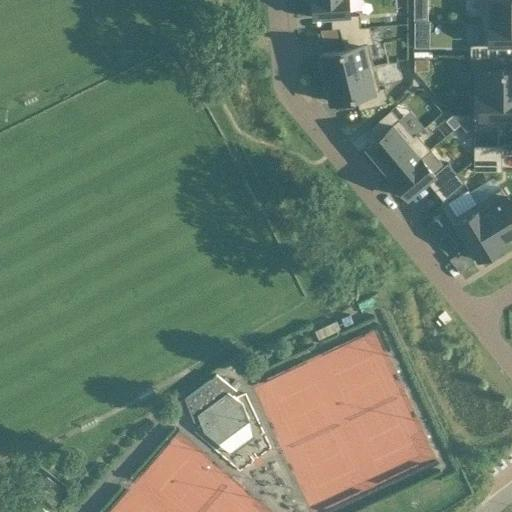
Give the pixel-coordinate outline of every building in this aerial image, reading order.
[(347,0),(311,0),(313,17),(331,16),(349,15),(348,14),(347,0)] [(426,0),(413,0),(413,11),(427,11),(426,0)] [(511,0),(481,0),(482,20),(511,20),(511,0)] [(349,15),(331,16),(332,28),(339,28),(359,26),(359,14),(348,14),(349,15)] [(511,20),(482,20),(482,44),(498,44),(511,44),(511,20)] [(332,28),(320,29),(323,40),(341,35),(343,42),(344,48),(367,42),(368,44),(373,43),(369,26),(359,26),(339,28),(332,28)] [(320,60),(317,61),(321,75),(323,74),(324,74),(324,76),(324,78),(373,66),(368,44),(367,42),(344,48),(319,54),(320,60)] [(478,44),(470,44),(470,57),(498,57),(498,44),(482,44),(478,44)] [(470,68),(470,70),(473,70),(473,69),(498,69),(498,68),(498,57),(470,57),(470,68)] [(380,65),(384,83),(406,78),(402,60),(380,65)] [(415,60),(415,70),(427,70),(427,60),(415,60)] [(373,66),(324,78),(329,98),(330,101),(338,99),(355,95),(379,89),(378,88),(377,84),(373,66)] [(473,84),(473,93),(511,92),(511,69),(504,69),(498,69),(473,69),(473,70),(473,84)] [(379,89),(355,95),(359,109),(387,102),(388,102),(386,94),(384,86),(380,87),(378,88),(379,89)] [(511,92),(473,93),(473,117),(511,117),(511,92)] [(391,109),(369,127),(377,136),(399,118),(396,115),(391,109)] [(451,115),(445,120),(453,129),(459,124),(451,115)] [(367,145),(365,147),(368,150),(379,164),(413,136),(413,135),(412,134),(399,118),(377,136),(367,145)] [(413,136),(379,164),(392,179),(420,156),(421,157),(430,150),(425,143),(416,132),(413,135),(413,136)] [(474,144),(474,157),(502,157),(502,144),(474,144)] [(420,156),(393,179),(407,197),(427,181),(435,174),(434,173),(443,165),(430,150),(421,157),(420,156)] [(474,162),(474,170),(478,170),(501,170),(502,162),(501,157),(474,157),(474,162)] [(435,174),(427,181),(434,190),(456,172),(451,167),(447,162),(443,165),(434,173),(435,174)] [(456,172),(434,190),(443,200),(461,185),(464,182),(456,172)] [(500,188),(476,202),(501,243),(502,242),(502,241),(510,236),(511,239),(511,238),(511,206),(505,195),(500,188)] [(476,202),(453,217),(463,234),(477,256),(477,257),(481,255),(501,243),(476,202)] [(249,419),(242,402),(238,399),(238,398),(232,394),(236,389),(216,373),(184,397),(193,421),(199,418),(204,430),(218,442),(249,419)] [(61,497),(67,489),(48,475),(42,483),(61,497)]
